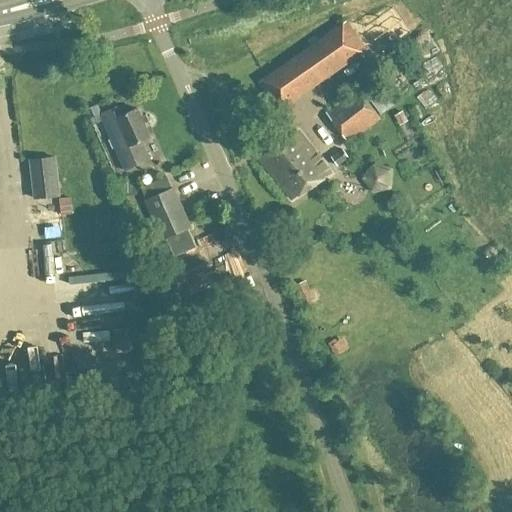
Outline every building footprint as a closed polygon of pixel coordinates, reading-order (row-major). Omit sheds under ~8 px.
[(312,83),(297,61),(268,81),(283,103),(312,83)] [(349,144),(382,119),(358,88),(325,112),(349,144)] [(98,104),(85,110),(91,124),(102,119),(100,113),(101,113),(98,104)] [(101,113),(100,113),(102,119),(125,171),(150,160),(142,142),(151,138),(137,107),(119,115),(115,106),(101,113)] [(402,111),(394,116),(400,125),(408,120),(402,111)] [(300,131),(263,159),(294,202),(331,175),(300,131)] [(338,166),(350,158),(342,148),(331,156),(338,166)] [(56,157),(30,160),(34,197),(60,195),(56,157)] [(361,181),(377,174),(371,161),(355,168),(361,181)] [(127,190),(136,186),(129,170),(120,174),(127,190)] [(147,193),(166,182),(160,173),(142,185),(147,193)] [(173,188),(147,200),(165,240),(167,239),(175,257),(197,247),(189,229),(191,228),(173,188)] [(383,419),(410,504),(447,492),(426,426),(410,431),(404,412),(383,419)]
